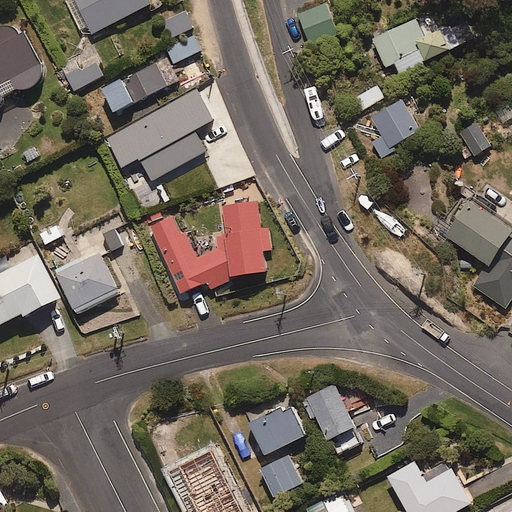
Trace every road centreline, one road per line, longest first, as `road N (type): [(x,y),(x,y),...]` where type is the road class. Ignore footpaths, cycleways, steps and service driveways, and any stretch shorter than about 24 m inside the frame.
road 1 (residential): [(376,307),(66,392)]
road 2 (residential): [(325,235),(254,104),(220,0)]
road 3 (residential): [(325,235),(271,0)]
road 4 (residential): [(511,409),(376,307)]
road 5 (residential): [(126,511),(66,392)]
